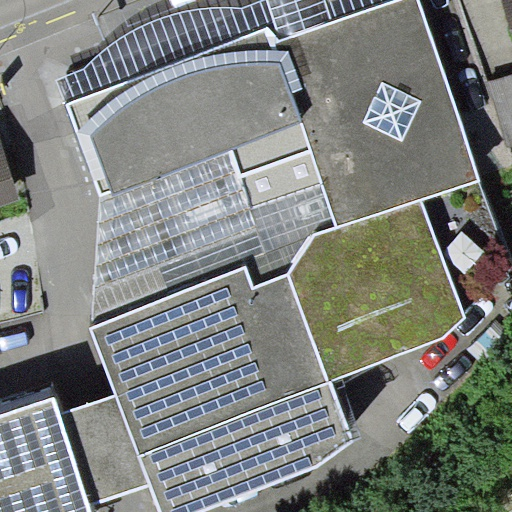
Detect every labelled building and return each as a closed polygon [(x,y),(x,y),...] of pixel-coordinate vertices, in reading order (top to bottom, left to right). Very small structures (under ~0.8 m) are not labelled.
[(397,0),(262,0),(244,7),(231,6),(218,6),(204,8),(188,10),(169,15),(158,19),(146,24),(126,34),(118,40),(107,47),(99,54),(91,62),(84,69),(56,79),(64,99),(268,22),(279,41),(397,0)] [(102,195),(90,328),(116,395),(150,483),(160,511),(199,511),(316,468),(354,442),(330,380),(444,338),(467,318),(465,313),(511,268),(419,0),(397,0),(279,41),(268,22),(64,99),(102,195)] [(511,0),(502,0),(511,31),(511,72),(487,80),(508,149),(511,147),(511,0)] [(0,205),(21,199),(0,137),(0,205)] [(150,483),(116,395),(60,413),(90,504),(150,483)] [(54,398),(0,415),(0,511),(92,511),(90,504),(60,413),(54,398)]
